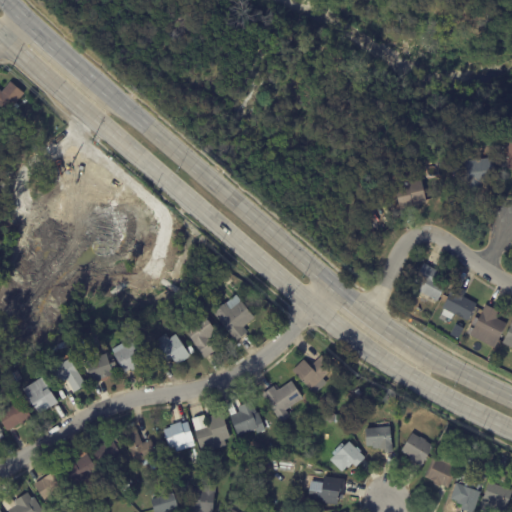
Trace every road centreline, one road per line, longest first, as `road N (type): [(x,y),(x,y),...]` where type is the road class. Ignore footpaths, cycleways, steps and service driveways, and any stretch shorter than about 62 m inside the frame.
road 1 (residential): [(335,286),(242,366),(76,422),(0,474)]
road 2 (secondary): [(227,232),(344,333),(511,430)]
road 3 (secondary): [(0,34),(193,203)]
road 4 (residential): [(482,267),(435,235),(416,235),(399,249),(366,312)]
road 5 (secondary): [(201,171),(88,73)]
road 6 (secondary): [(511,398),(394,333)]
road 7 (secondary): [(335,286),(242,206)]
